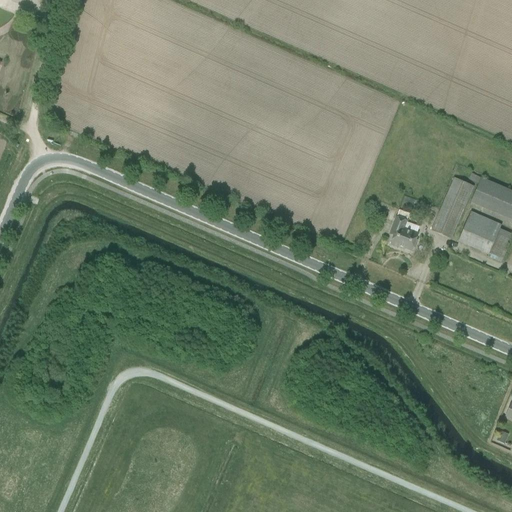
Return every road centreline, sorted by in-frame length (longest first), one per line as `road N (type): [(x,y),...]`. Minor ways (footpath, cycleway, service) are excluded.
road 1 (track): [(511,459),(476,439),(402,344),(375,324),(87,194),(52,197),(39,208),(0,299)]
road 2 (tertiary): [(0,236),(29,169),(49,158),(68,160),(511,352)]
road 3 (track): [(41,160),(31,119),(60,0)]
